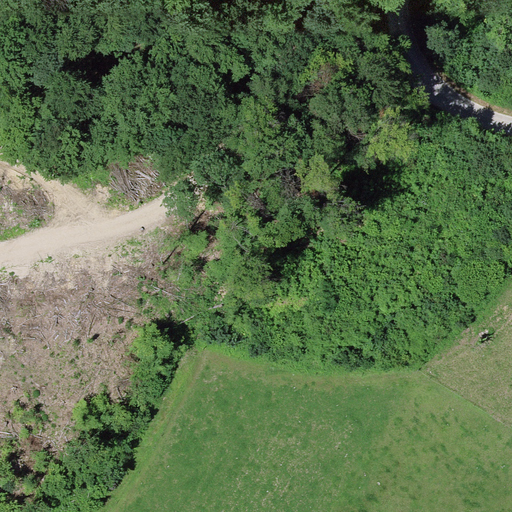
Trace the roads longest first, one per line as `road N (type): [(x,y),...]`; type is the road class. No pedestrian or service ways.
road 1 (track): [(301,0),(233,150),(194,187),(150,214),(0,251)]
road 2 (track): [(511,115),(459,101),(406,51),(400,0)]
